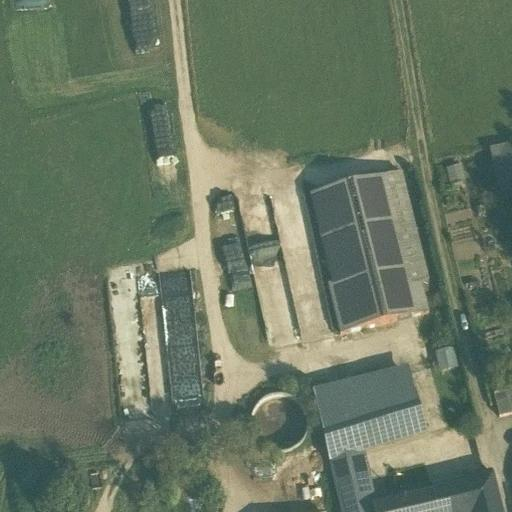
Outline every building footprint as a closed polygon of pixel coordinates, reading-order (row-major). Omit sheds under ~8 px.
[(489,152),(501,196),(511,192),(511,161),(508,147),(489,152)] [(177,204),(175,170),(159,171),(161,205),(177,204)] [(400,175),(378,180),(404,288),(420,285),(420,286),(428,284),(400,175)] [(428,316),(420,286),(420,285),(404,288),(378,180),(310,197),(318,229),(332,287),(328,288),(340,337),(428,316)] [(266,351),(329,339),(301,193),(238,205),(266,351)] [(453,351),(434,355),(439,375),(457,371),(453,351)] [(353,418),(366,413),(413,399),(407,378),(404,372),(346,386),(353,418)] [(361,452),(353,418),(346,386),(312,394),(340,511),(372,511),(367,483),(368,483),(361,452)] [(511,392),(504,394),(493,397),(498,420),(510,417),(511,416),(511,392)] [(251,424),(251,435),(256,444),(264,452),(274,456),(284,456),(294,452),(302,445),(307,436),(308,425),(305,415),(299,407),(290,401),(280,399),(269,400),(260,406),(254,414),(251,424)] [(415,399),(413,399),(366,413),(376,447),(425,432),(415,399)] [(361,452),(376,447),(366,413),(353,418),(361,452)] [(498,511),(490,477),(449,487),(454,511),(458,511),(468,510),(468,511),(498,511)] [(385,479),(368,483),(367,483),(372,511),(436,511),(434,499),(433,499),(391,508),(385,479)] [(431,491),(431,492),(432,496),(433,499),(434,499),(436,511),(454,511),(449,487),(431,491)] [(174,496),(175,511),(202,511),(200,492),(174,496)]
